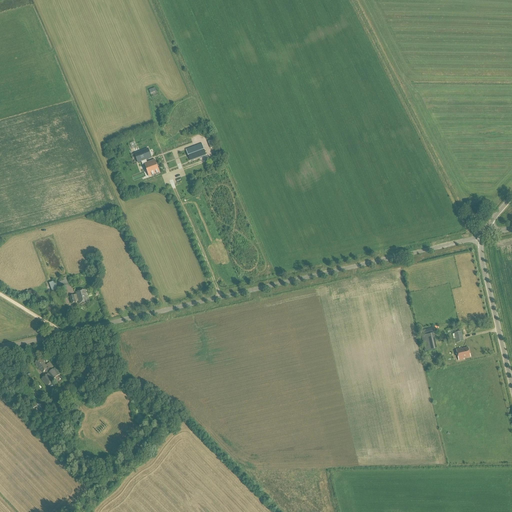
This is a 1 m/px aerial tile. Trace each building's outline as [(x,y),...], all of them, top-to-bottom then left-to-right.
[(186,150),(188,157),(190,162),(206,156),(202,143),(186,150)] [(150,149),(136,154),(139,163),(153,158),(150,149)] [(152,176),(159,173),(156,165),(156,164),(155,160),(146,163),(144,164),(146,169),(149,168),(152,176)] [(172,166),(174,174),(180,172),(178,164),(172,166)] [(174,174),(176,179),(186,176),(185,171),(174,174)] [(55,284),(58,290),(69,286),(66,280),(55,284)] [(69,296),(71,303),(78,301),(79,303),(89,301),(85,290),(76,292),(76,294),(69,296)] [(472,349),(483,346),(481,337),(470,340),(472,349)] [(463,358),(470,357),(468,348),(461,350),(461,349),(456,350),(456,351),(459,360),(464,359),(463,358)] [(35,363),(43,373),(45,370),(48,374),(51,371),(48,368),(43,362),(44,361),(42,357),(35,363)] [(48,385),(53,381),(60,374),(55,368),(51,371),(48,374),(42,378),(48,385)]
